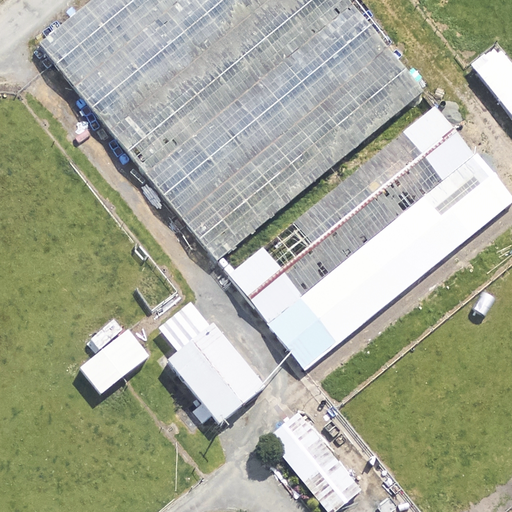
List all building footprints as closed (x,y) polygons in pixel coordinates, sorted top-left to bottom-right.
[(420,96),(340,0),(99,0),(39,50),(216,265),(420,96)] [(472,64),(511,114),(511,63),(497,44),(472,64)] [(430,108),(224,274),(302,372),(508,206),(446,128),(430,108)] [(263,393),(210,327),(176,355),(165,364),(218,429),(263,393)] [(147,362),(126,336),(74,377),(95,403),(147,362)] [(337,511),(359,495),(296,418),(266,442),(323,511),(337,511)]
